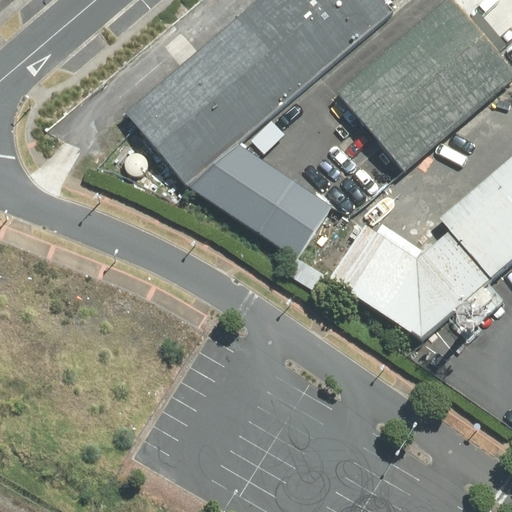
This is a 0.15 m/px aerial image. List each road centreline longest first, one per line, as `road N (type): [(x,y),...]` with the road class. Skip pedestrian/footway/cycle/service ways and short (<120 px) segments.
road 1 (unclassified): [(511,493),(213,288),(0,186)]
road 2 (residential): [(100,0),(0,86)]
